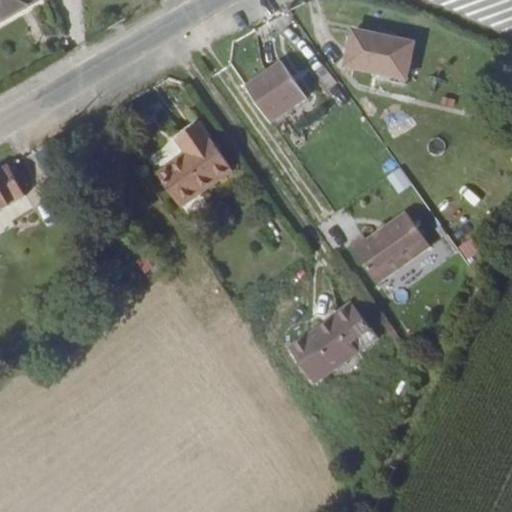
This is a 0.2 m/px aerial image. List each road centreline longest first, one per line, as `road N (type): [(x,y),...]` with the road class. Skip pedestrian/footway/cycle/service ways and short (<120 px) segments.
road 1 (unknown): [(196,11),(338,228),(353,231),(400,207)]
road 2 (unclassified): [(0,128),(196,11)]
